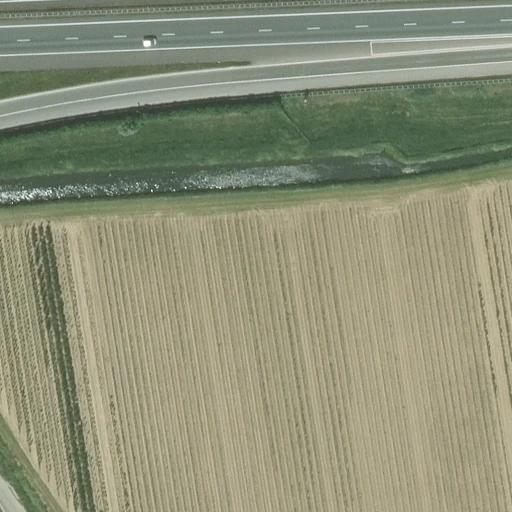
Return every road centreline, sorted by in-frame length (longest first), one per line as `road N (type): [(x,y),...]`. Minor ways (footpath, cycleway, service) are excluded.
road 1 (motorway): [(0,113),(144,85),(511,49)]
road 2 (motorway): [(0,42),(511,21)]
